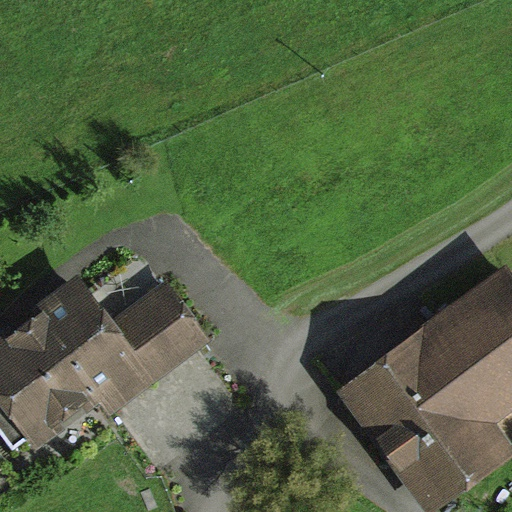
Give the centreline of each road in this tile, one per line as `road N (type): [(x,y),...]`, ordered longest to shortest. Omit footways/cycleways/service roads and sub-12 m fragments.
road 1 (unclassified): [(511,215),(269,365),(215,511)]
road 2 (track): [(391,511),(269,365)]
